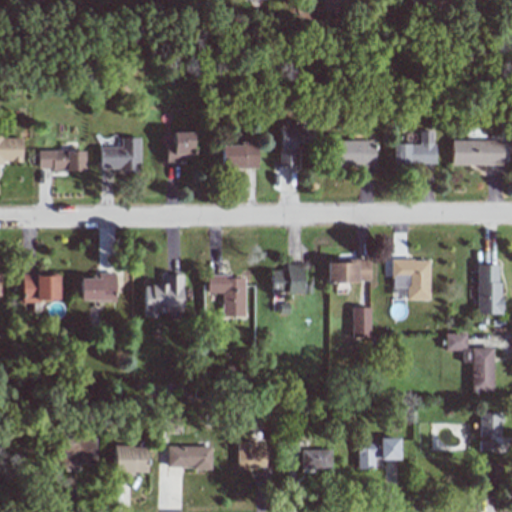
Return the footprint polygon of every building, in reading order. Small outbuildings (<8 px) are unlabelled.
[(278,167),(298,166),(298,148),(310,148),(309,126),(277,126),(278,167)] [(391,144),(391,165),(432,164),(432,131),(417,131),(417,143),(391,144)] [(191,132),(170,132),(171,144),(164,144),(164,161),(191,161),(191,132)] [(0,162),(21,162),(21,137),(0,137),(0,162)] [(97,147),(98,171),(138,171),(138,138),(119,138),(119,147),(97,147)] [(335,140),(335,166),(372,167),(373,141),(335,140)] [(449,165),(500,165),(500,140),(449,140),(449,165)] [(256,167),(255,144),(219,144),(220,168),(256,167)] [(83,170),(84,151),(37,151),(37,170),(83,170)] [(368,281),(368,259),(325,259),(325,282),(368,281)] [(405,300),(428,300),(427,259),(389,259),(390,287),(404,287),(405,300)] [(270,270),(270,293),(301,292),(301,264),(285,264),(285,270),(270,270)] [(499,314),(498,265),(475,265),(475,314),(499,314)] [(79,300),(114,301),(114,273),(97,273),(97,279),(79,278),(79,300)] [(21,302),(58,301),(58,274),(21,275),(21,302)] [(143,317),(157,317),(156,312),(182,312),(181,274),(163,275),(163,285),(143,285),(143,317)] [(243,276),(206,276),(205,292),(220,293),(220,316),(242,316),(243,276)] [(469,363),(469,392),(491,392),(491,348),(464,348),(465,333),(443,333),(443,350),(460,350),(460,363),(469,363)] [(498,412),(477,413),(477,437),(498,436),(498,412)] [(77,463),(94,464),(95,438),(62,437),(61,470),(77,471),(77,463)] [(296,451),(296,437),(288,437),(288,451),(296,451)] [(356,468),(373,467),(373,460),(398,459),(398,438),(378,438),(378,444),(355,444),(356,468)] [(235,468),(263,468),(264,447),(255,447),(255,442),(236,441),(235,468)] [(146,446),(111,446),(111,473),(145,473),(146,446)] [(210,469),(210,447),(165,446),(165,466),(191,467),(191,469),(210,469)] [(330,469),(329,449),(299,450),(300,470),(330,469)] [(500,462),(483,462),(482,497),(499,498),(500,462)]
